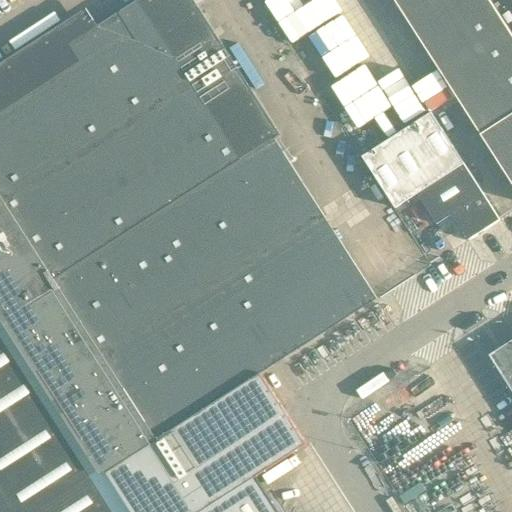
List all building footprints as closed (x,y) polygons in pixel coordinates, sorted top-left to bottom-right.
[(257,476),(307,444),(279,401),(261,373),(277,363),(291,354),(377,298),(289,161),(275,139),(279,136),(281,135),(249,85),(194,0),(138,0),(98,26),(91,31),(80,18),(80,17),(79,15),(0,65),(0,317),(105,480),(110,477),(125,501),(131,511),(276,511),(278,509),(257,476)] [(313,0),(289,15),(300,33),(329,15),(319,0),(313,0)] [(511,34),(490,0),(395,0),(511,182),(511,34)] [(331,99),(342,118),(377,98),(364,76),(371,72),(360,52),(335,67),(348,89),(331,99)] [(398,206),(418,194),(417,193),(464,163),(431,112),(363,156),(396,208),(399,213),(401,211),(398,206)] [(500,219),(464,163),(417,193),(418,194),(437,224),(452,214),(468,240),(500,219)] [(511,340),(502,347),(497,350),(489,355),(511,389),(511,340)]
